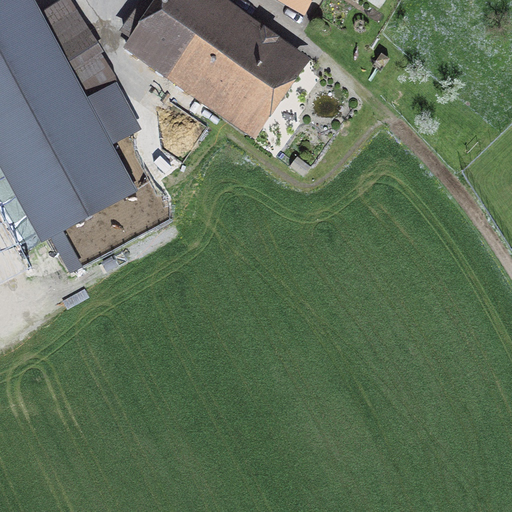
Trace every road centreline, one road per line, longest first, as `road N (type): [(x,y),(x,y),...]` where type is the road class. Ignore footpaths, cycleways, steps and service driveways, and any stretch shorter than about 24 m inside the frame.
road 1 (track): [(229,0),(415,141),(511,273)]
road 2 (track): [(185,210),(145,149),(141,101),(113,38),(114,0)]
